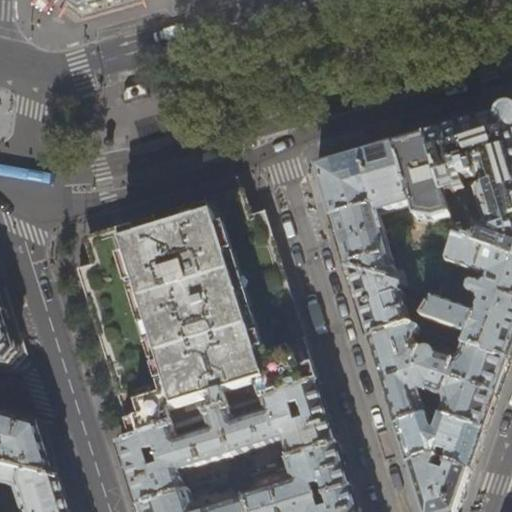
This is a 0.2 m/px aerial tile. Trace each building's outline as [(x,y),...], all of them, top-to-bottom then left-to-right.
[(67,0),(75,6),(85,14),(101,9),(117,4),(131,0),(67,0)] [(131,0),(117,4),(101,9),(103,16),(144,4),(143,0),(131,0)] [(149,97),(147,89),(143,87),(139,85),(133,87),(127,89),(125,92),(123,96),(125,104),(149,97)] [(476,124),(510,114),(509,111),(506,110),(448,127),(447,129),(448,132),(476,124)] [(476,124),(448,132),(429,138),(452,218),(458,240),(511,259),(511,113),(510,114),(476,124)] [(437,222),(452,218),(429,138),(410,143),(357,158),(318,169),(345,260),(349,271),(410,289),(405,272),(398,273),(381,216),(413,207),(413,208),(415,208),(419,219),(437,222)] [(203,163),(204,163),(208,161),(223,157),(224,157),(225,155),(224,149),(224,148),(223,148),(221,149),(218,150),(208,153),(205,154),(204,155),(203,156),(203,162),(203,163)] [(266,401),(321,383),(284,263),(268,213),(255,217),(251,204),(235,208),(232,194),(157,218),(100,236),(91,253),(96,267),(81,275),(108,358),(135,443),(177,429),(209,419),(221,415),(233,411),(266,401)] [(511,357),(511,259),(458,240),(450,266),(485,278),(481,289),(475,287),(473,288),(471,293),(473,297),(479,299),(482,307),(478,317),(436,302),(426,322),(471,337),(467,348),(510,362),(511,357)] [(410,289),(349,271),(359,304),(371,342),(413,330),(420,332),(426,322),(436,302),(439,298),(410,289)] [(0,313),(0,363),(10,366),(20,354),(14,335),(8,316),(0,313)] [(421,332),(420,332),(413,330),(371,342),(379,366),(385,385),(424,373),(498,398),(505,378),(510,362),(467,348),(462,360),(456,364),(439,358),(438,355),(436,353),(437,348),(435,348),(431,347),(427,348),(425,353),(418,350),(416,345),(421,332)] [(424,373),(385,385),(391,407),(398,428),(429,419),(422,396),(429,394),(446,400),(448,408),(444,419),(486,433),(492,416),(498,398),(424,373)] [(332,417),(321,383),(266,401),(270,416),(238,426),(233,411),(221,415),(235,458),(287,442),(294,463),(341,448),(332,417)] [(0,455),(10,458),(8,468),(59,480),(61,480),(49,445),(43,425),(0,413),(0,455)] [(235,458),(221,415),(209,419),(214,434),(181,443),(177,429),(135,443),(121,447),(140,509),(141,511),(189,495),(183,474),(235,458)] [(429,419),(398,428),(404,446),(410,467),(434,460),(439,462),(441,456),(446,458),(448,454),(455,457),(451,467),(471,474),(480,450),(486,433),(444,419),(438,435),(435,438),(429,419)] [(348,469),(341,448),(294,463),(291,464),(297,485),(208,511),(198,511),(193,494),(189,495),(141,511),(140,511),(361,511),(359,504),(348,469)] [(441,463),(439,462),(434,460),(410,467),(417,490),(424,511),(458,511),(465,493),(471,474),(451,467),(445,464),(445,470),(451,472),(449,475),(438,472),(441,463)] [(0,511),(69,511),(68,506),(59,480),(8,468),(0,465),(0,511)]
